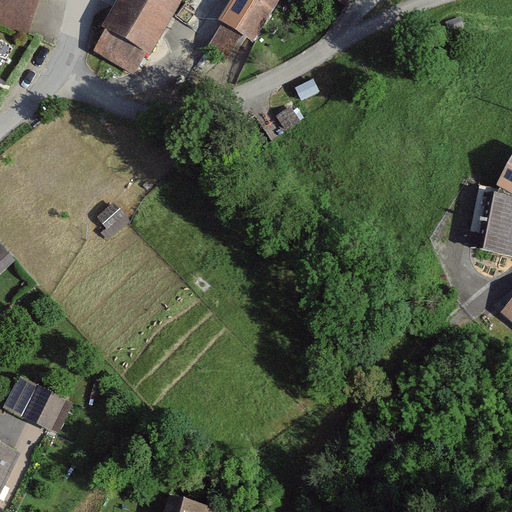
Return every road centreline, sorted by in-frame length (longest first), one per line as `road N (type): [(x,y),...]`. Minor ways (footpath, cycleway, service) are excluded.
road 1 (track): [(472,310),(343,396),(314,431),(278,511)]
road 2 (unclassified): [(316,54),(180,112),(110,103),(56,74)]
road 3 (unclassified): [(429,0),(316,54)]
